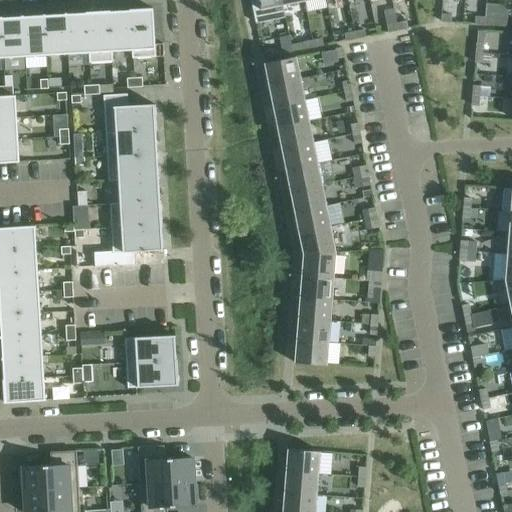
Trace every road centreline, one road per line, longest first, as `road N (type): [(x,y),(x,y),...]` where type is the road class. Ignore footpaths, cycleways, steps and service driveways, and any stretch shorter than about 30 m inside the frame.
road 1 (residential): [(211,417),(186,0)]
road 2 (residential): [(377,37),(422,247),(418,290),(444,403)]
road 3 (residential): [(211,417),(444,403)]
road 4 (residential): [(211,417),(0,427)]
